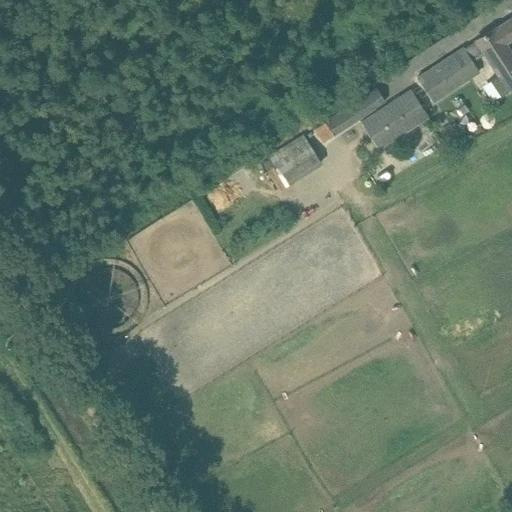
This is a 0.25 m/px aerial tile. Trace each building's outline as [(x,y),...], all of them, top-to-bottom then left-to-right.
[(494,27),(477,38),(475,39),(476,40),(464,48),(463,47),(417,78),(432,101),(479,71),(472,61),(484,53),(498,74),(489,79),(500,96),(511,88),(511,55),(504,43),(511,37),(511,17),(495,29),(494,27)] [(376,88),(325,121),(334,134),(385,101),(376,88)] [(360,122),(378,149),(428,116),(410,89),(360,122)] [(325,121),(314,128),(323,141),(334,134),(325,121)] [(323,164),(303,134),(269,155),(288,185),(323,164)] [(413,161),(446,149),(441,136),(408,148),(413,161)]
